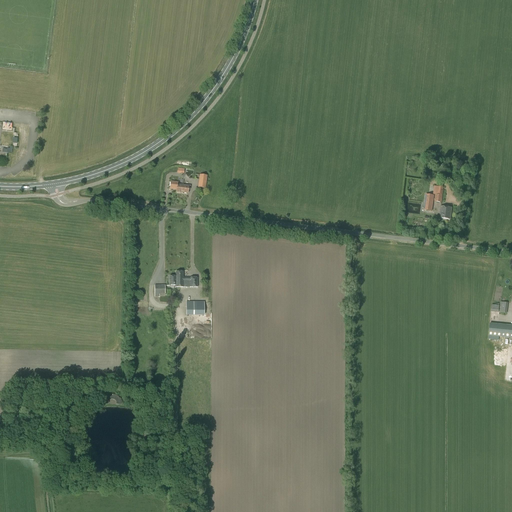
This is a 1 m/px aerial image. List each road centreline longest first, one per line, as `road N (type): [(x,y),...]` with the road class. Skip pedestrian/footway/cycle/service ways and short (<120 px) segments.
road 1 (unclassified): [(511,252),(100,201),(63,203),(56,184)]
road 2 (primary): [(56,184),(131,159),(186,119),(234,55),(254,0)]
road 3 (track): [(172,511),(173,293)]
road 4 (track): [(0,437),(40,442),(84,482),(172,486)]
